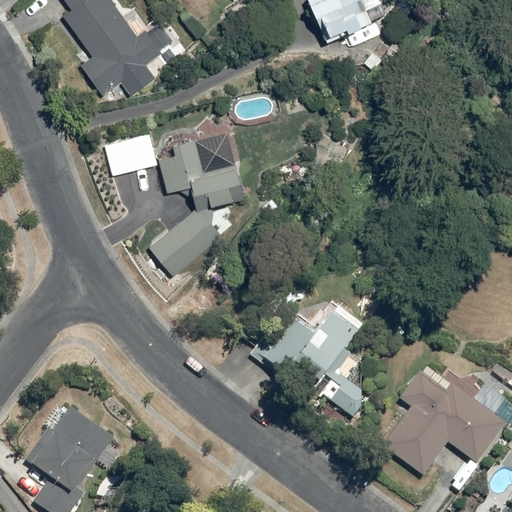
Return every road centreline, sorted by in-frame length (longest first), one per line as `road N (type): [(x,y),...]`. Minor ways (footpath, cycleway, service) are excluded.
road 1 (residential): [(86,258),(162,360),(360,511)]
road 2 (residential): [(0,67),(86,258)]
road 3 (track): [(511,146),(449,78),(428,0)]
road 4 (residential): [(0,375),(86,258)]
